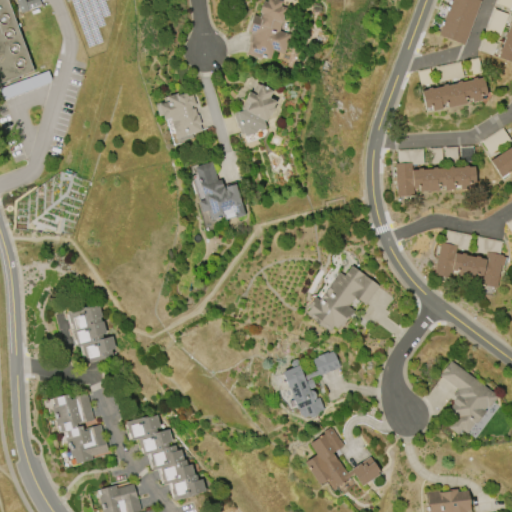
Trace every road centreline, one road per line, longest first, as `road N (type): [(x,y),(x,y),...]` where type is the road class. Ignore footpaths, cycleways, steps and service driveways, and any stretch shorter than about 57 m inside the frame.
road 1 (residential): [(426,0),(378,132),(378,199),(415,274),(511,352)]
road 2 (residential): [(171,511),(117,443),(90,375),(17,368)]
road 3 (residential): [(52,511),(19,432),(17,368)]
road 4 (residential): [(376,143),(469,138),(511,110)]
road 5 (residential): [(17,368),(15,293),(0,229)]
road 6 (residential): [(447,301),(394,367),(407,415)]
road 7 (residential): [(393,241),(442,221),(485,228),(511,210)]
road 8 (residential): [(491,0),(471,52),(402,67)]
